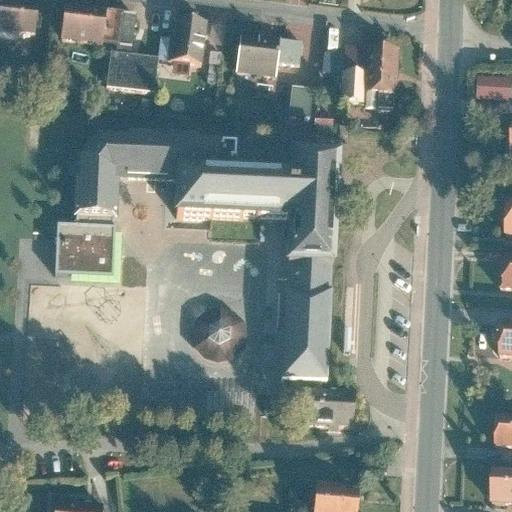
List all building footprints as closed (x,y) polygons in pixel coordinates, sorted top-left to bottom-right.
[(37,8),(1,5),(0,9),(0,36),(34,40),(37,8)] [(104,16),(64,11),(59,46),(100,51),(104,16)] [(209,28),(173,24),(169,64),(204,68),(209,28)] [(211,46),(223,47),(224,27),(212,26),(211,46)] [(280,47),(238,42),(233,80),(276,85),(279,65),(280,47)] [(296,66),(297,48),(280,47),(279,65),(296,66)] [(346,56),(322,56),(322,78),(334,78),(334,71),(346,71),(346,56)] [(398,101),(398,56),(346,56),(346,71),(346,112),(368,112),(368,101),(398,101)] [(160,65),(112,59),(108,94),(156,99),(160,65)] [(511,79),(478,79),(478,102),(511,102),(511,79)] [(312,95),(289,93),(286,120),(309,123),(312,95)] [(77,161),(75,222),(117,224),(119,180),(170,182),(169,221),(290,227),(282,384),(321,387),(327,387),(336,182),(337,163),(292,161),(291,179),(240,178),(241,147),(98,142),(77,161)] [(75,222),(74,229),(54,228),(53,278),(114,280),(115,230),(112,230),(112,224),(75,222)] [(237,317),(224,312),(209,316),(199,326),(194,339),(197,354),(207,364),(221,368),(234,364),(246,355),(249,342),(247,328),(237,317)] [(511,330),(493,330),(492,365),(511,365),(511,330)] [(281,397),(306,399),(305,427),(354,430),(356,395),(321,393),(321,387),(282,384),(281,397)] [(511,423),(493,423),(492,451),(511,451),(511,423)] [(511,478),(493,478),(492,511),(511,511),(511,478)] [(357,511),(359,488),(316,485),(313,511),(357,511)] [(71,502),(53,501),(51,511),(98,511),(70,510),(71,502)]
